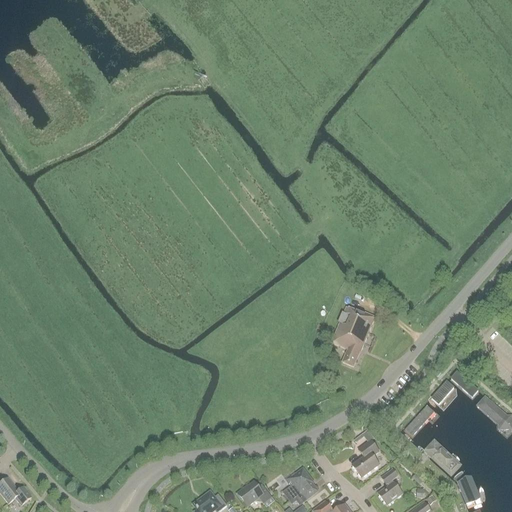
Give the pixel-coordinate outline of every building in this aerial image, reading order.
[(375,320),(347,308),(332,345),(347,352),(343,362),(344,362),(343,365),(353,369),(360,353),(361,354),(375,320)] [(466,368),(470,372),(474,367),(470,363),(466,368)] [(450,381),(477,405),(483,398),(456,374),(450,381)] [(438,408),(455,390),(447,382),(430,401),(438,408)] [(478,408),(498,426),(510,437),(511,434),(511,423),(485,399),(478,408)] [(413,440),(429,422),(436,414),(427,406),(404,432),(413,440)] [(462,467),(435,441),(423,453),(451,479),(462,467)] [(352,468),(362,480),(379,467),(373,458),(379,454),(371,442),(358,452),(364,459),(352,468)] [(389,488),(378,495),(387,507),(403,496),(394,484),(393,484),(392,482),(398,478),(393,471),(382,479),(387,486),(389,488)] [(312,483),(303,472),(297,476),(294,473),(285,480),(292,488),(284,494),(292,504),(296,501),(300,505),(307,501),(306,500),(312,496),(309,493),(306,495),(302,490),(312,483)] [(416,475),(413,479),(412,479),(419,486),(420,486),(424,482),(416,475)] [(468,510),(483,504),(471,475),(456,482),(468,510)] [(0,485),(0,494),(8,505),(15,500),(21,507),(31,499),(23,488),(17,493),(7,480),(0,485)] [(247,508),(259,499),(264,506),(272,499),(262,486),(258,488),(254,484),(244,491),(244,490),(236,496),(241,502),(242,501),(247,508)] [(425,491),(417,490),(416,500),(425,500),(425,491)] [(196,511),(213,511),(214,511),(219,511),(226,507),(218,496),(214,498),(210,493),(203,498),(204,499),(195,506),(197,509),(196,510),(197,511),(196,511)] [(436,502),(433,497),(426,502),(430,507),(436,502)] [(349,511),(345,506),(336,511),(331,511),(325,503),(312,511),(349,511)]
